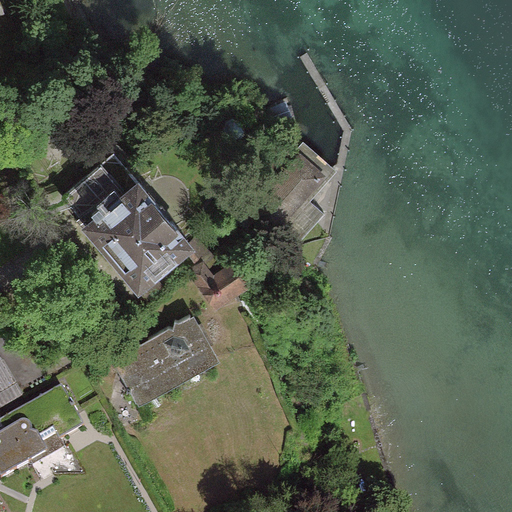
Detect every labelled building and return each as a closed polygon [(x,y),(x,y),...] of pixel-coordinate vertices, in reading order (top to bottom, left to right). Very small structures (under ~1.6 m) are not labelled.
[(301,147),(236,210),(275,250),(318,208),(309,199),(331,178),(301,147)] [(131,283),(185,236),(113,155),(59,202),(131,283)] [(214,305),(247,276),(225,251),(191,279),(214,305)] [(220,357),(190,307),(104,358),(133,408),(220,357)] [(0,476),(1,478),(64,445),(60,438),(84,426),(64,387),(2,420),(0,416),(0,476)]
